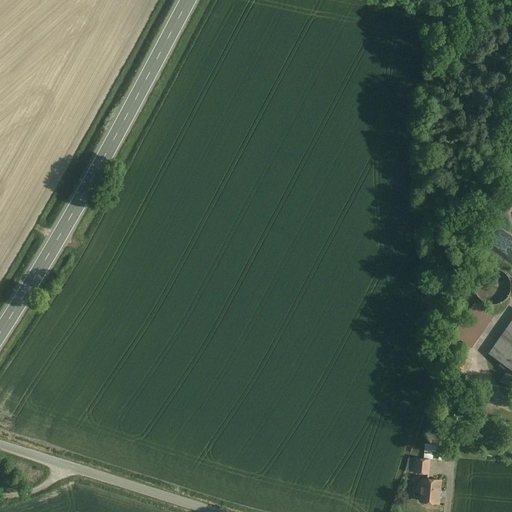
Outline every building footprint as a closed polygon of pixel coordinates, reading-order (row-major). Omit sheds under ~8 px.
[(511,259),(511,234),(507,232),(496,248),(511,259)] [(452,333),(471,347),(494,314),(475,301),(452,333)] [(511,365),(511,317),(489,350),(510,364),(511,365)] [(511,382),(511,365),(510,364),(502,376),(511,382)] [(416,472),(428,473),(430,460),(417,458),(416,472)] [(440,489),(441,480),(423,478),(420,501),(439,503),(439,499),(442,497),(439,494),(442,492),(440,489)]
